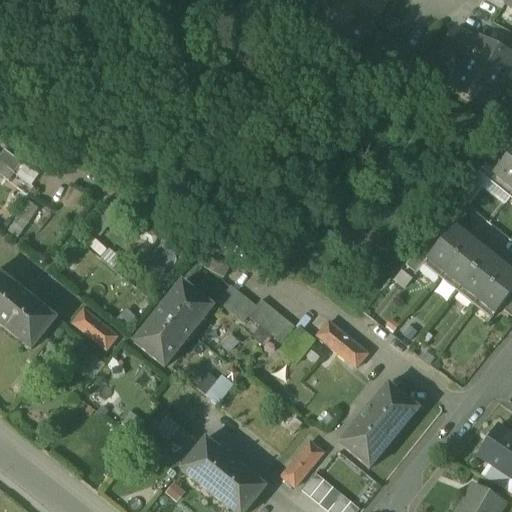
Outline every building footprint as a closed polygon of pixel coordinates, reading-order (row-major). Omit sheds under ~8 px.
[(390,1),(388,0),(331,0),(325,11),(337,18),(328,33),(358,50),(378,13),(382,15),(390,1)] [(503,0),(481,0),(503,12),(508,3),(503,0)] [(480,45),(456,32),(445,51),(469,65),(454,90),(488,109),(511,66),(511,57),(508,55),(482,41),(480,45)] [(417,58),(392,44),(376,73),(403,83),(417,58)] [(23,166),(6,153),(0,160),(0,176),(9,184),(23,166)] [(511,154),(493,178),(511,192),(511,154)] [(431,258),(426,265),(426,266),(443,279),(472,243),(454,229),(431,258)] [(472,243),(443,279),(460,292),(489,256),(472,243)] [(422,250),(407,269),(417,277),(426,266),(426,265),(431,258),(422,250)] [(489,256),(460,292),(477,306),(506,270),(489,256)] [(511,274),(506,270),(477,306),(494,320),(511,297),(511,274)] [(57,322),(0,275),(0,326),(32,353),(57,322)] [(183,285),(135,346),(166,371),(214,310),(183,285)] [(257,310),(232,289),(219,306),(244,326),(249,320),(257,310)] [(296,330),(262,303),(257,310),(249,320),(283,347),(296,330)] [(118,340),(85,313),(74,327),(107,354),(118,340)] [(369,358),(330,325),(318,340),(357,372),(369,358)] [(299,333),(281,354),(297,367),(315,345),(299,333)] [(196,388),(204,395),(217,381),(209,374),(196,388)] [(222,376),(206,396),(218,406),(234,386),(222,376)] [(208,413),(175,386),(164,400),(197,427),(208,413)] [(389,387),(340,447),(370,472),(420,412),(389,387)] [(158,435),(172,441),(179,425),(165,419),(158,435)] [(511,438),(498,429),(479,459),(492,468),(511,480),(511,438)] [(249,511),(267,490),(206,441),(181,473),(230,511),(249,511)] [(310,445),(282,480),(296,491),(324,456),(310,445)] [(511,482),(511,480),(492,468),(484,480),(505,493),(511,482)] [(315,475),(302,493),(326,511),(359,511),(361,510),(315,475)] [(502,511),(505,507),(474,488),(460,511),(502,511)]
